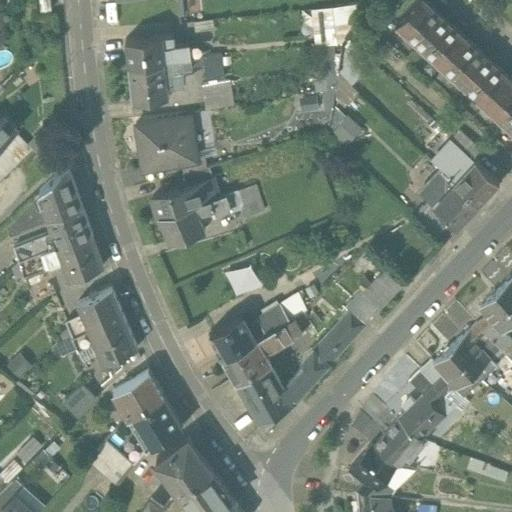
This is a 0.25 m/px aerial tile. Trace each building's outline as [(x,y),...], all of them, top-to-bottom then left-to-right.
[(50,0),(40,0),(41,11),(52,10),(50,0)] [(466,38),(425,0),(416,0),(396,23),(441,65),(466,38)] [(311,10),(315,43),(335,42),(340,40),(363,16),(362,5),(311,10)] [(172,32),(125,37),(126,51),(123,52),(124,63),(127,63),(176,57),(190,56),(189,41),(174,43),(172,32)] [(510,79),(466,38),(441,65),(485,106),(510,79)] [(315,43),(311,44),(315,92),(334,89),(337,72),(335,42),(315,43)] [(337,72),(351,86),(371,64),(356,50),(339,70),(337,72)] [(220,53),(203,55),(205,79),(223,77),(220,53)] [(176,57),(127,63),(131,99),(169,95),(168,85),(179,84),(176,57)] [(351,86),(337,72),(334,89),(334,96),(344,105),(357,92),(351,86)] [(511,80),(510,79),(485,106),(511,131),(511,80)] [(229,81),(203,85),(206,108),(232,104),(229,81)] [(299,99),(301,113),(318,110),(316,96),(299,99)] [(168,162),(181,160),(196,158),(195,157),(190,115),(135,123),(141,170),(169,167),(168,162)] [(361,128),(346,115),(330,132),(344,145),(361,128)] [(0,149),(18,132),(4,117),(0,120),(0,149)] [(479,149),(460,131),(451,140),(471,158),(479,149)] [(34,151),(19,135),(10,143),(25,159),(34,151)] [(34,151),(42,159),(59,143),(51,135),(34,151)] [(16,168),(25,159),(10,143),(1,152),(16,168)] [(0,169),(7,177),(16,168),(1,152),(0,152),(0,169)] [(205,156),(195,157),(196,158),(181,160),(183,174),(206,166),(205,156)] [(498,183),(475,161),(464,173),(451,161),(442,170),(477,203),(477,204),(478,204),(498,183)] [(39,194),(47,217),(82,205),(68,166),(39,194)] [(206,166),(183,174),(186,186),(213,178),(209,166),(206,166)] [(442,170),(440,169),(418,191),(428,200),(433,205),(440,211),(436,214),(444,222),(448,219),(456,226),(477,204),(477,203),(442,170)] [(186,186),(168,191),(169,193),(151,198),(156,214),(218,196),(213,178),(186,186)] [(255,185),(235,191),(240,206),(243,217),(263,211),(255,185)] [(218,196),(156,214),(169,240),(204,230),(201,221),(215,216),(215,213),(240,206),(235,191),(218,196)] [(39,194),(38,194),(5,226),(20,266),(27,260),(58,248),(47,217),(39,194)] [(440,211),(433,205),(428,200),(416,212),(438,232),(446,223),(444,222),(436,214),(440,211)] [(58,248),(27,260),(20,266),(24,277),(51,266),(53,272),(62,269),(60,262),(63,261),(69,277),(82,272),(83,277),(104,269),(92,235),(58,248)] [(406,279),(390,264),(346,307),(349,310),(367,325),(395,294),(406,279)] [(511,275),(496,290),(511,308),(511,275)] [(109,285),(88,293),(90,298),(78,303),(84,316),(91,331),(124,317),(109,285)] [(511,308),(496,290),(478,306),(487,314),(477,323),(486,332),(496,324),(502,330),(511,321),(511,308)] [(298,292),(282,301),(281,299),(266,307),(277,327),(294,317),(306,311),(298,292)] [(242,313),(209,331),(223,356),(277,327),(266,307),(261,309),(264,314),(258,317),(258,319),(248,325),(242,313)] [(272,369),(240,387),(259,423),(293,406),(367,325),(349,310),(300,363),(304,367),(283,389),(272,369)] [(84,316),(67,324),(73,339),(91,331),(84,316)] [(124,317),(91,331),(100,350),(104,359),(137,347),(125,317),(124,317)] [(277,327),(223,356),(236,381),(269,363),(263,352),(269,349),(270,350),(306,330),(303,325),(299,327),(294,317),(277,327)] [(477,323),(449,347),(471,372),(488,357),(475,342),(486,332),(477,323)] [(91,331),(73,339),(81,358),(100,350),(91,331)] [(471,372),(449,347),(434,360),(432,361),(444,374),(433,385),(442,394),(452,384),(455,386),(471,372)] [(444,374),(432,361),(434,360),(430,357),(418,369),(433,385),(444,374)] [(433,385),(418,369),(408,378),(423,394),(433,385)] [(164,396),(148,370),(114,389),(130,416),(164,396)] [(423,394),(398,417),(419,437),(445,415),(434,402),(442,394),(433,385),(423,394)] [(64,404),(77,418),(96,401),(83,386),(64,404)] [(182,426),(164,396),(130,416),(147,447),(182,426)] [(373,445),(373,446),(395,465),(396,465),(409,448),(416,454),(426,443),(419,437),(398,417),(373,445)] [(210,466),(188,436),(155,460),(179,492),(185,484),(210,466)] [(395,465),(373,446),(373,445),(370,443),(349,468),(363,482),(368,477),(377,487),(383,479),(395,465)] [(114,485),(131,467),(105,444),(88,463),(114,485)] [(32,464),(41,474),(52,464),(42,454),(32,464)] [(0,479),(8,487),(16,479),(22,473),(13,464),(0,477),(0,479)] [(414,469),(396,465),(395,465),(383,479),(394,488),(414,469)] [(210,466),(185,484),(179,492),(193,511),(219,511),(234,501),(210,466)] [(377,487),(368,477),(363,482),(357,489),(370,494),(389,496),(389,494),(391,492),(394,488),(383,479),(377,487)] [(25,488),(16,479),(8,487),(0,495),(0,508),(2,511),(16,497),(25,488)] [(389,496),(370,494),(357,489),(358,511),(393,511),(393,506),(391,507),(390,496),(389,496)] [(1,511),(32,511),(16,497),(2,511),(1,511)] [(153,500),(143,511),(164,511),(166,510),(153,500)] [(242,511),(234,501),(219,511),(242,511)]
